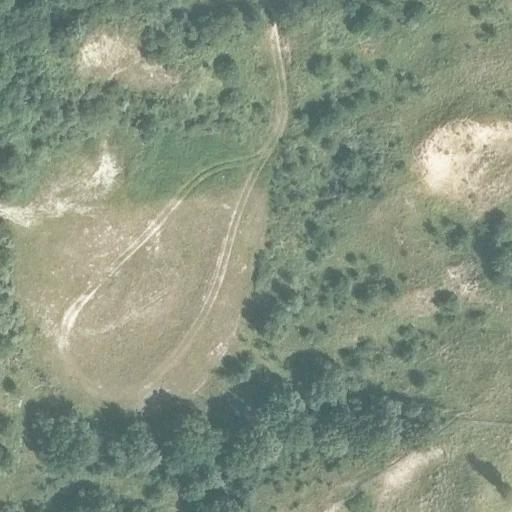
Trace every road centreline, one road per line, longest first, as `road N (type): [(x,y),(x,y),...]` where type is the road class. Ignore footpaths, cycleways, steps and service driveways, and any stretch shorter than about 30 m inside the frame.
road 1 (track): [(259,161),(196,181),(65,321),(63,359),(79,381),(102,393),(140,391),(220,286),(236,213)]
road 2 (track): [(236,213),(281,123),(274,0)]
